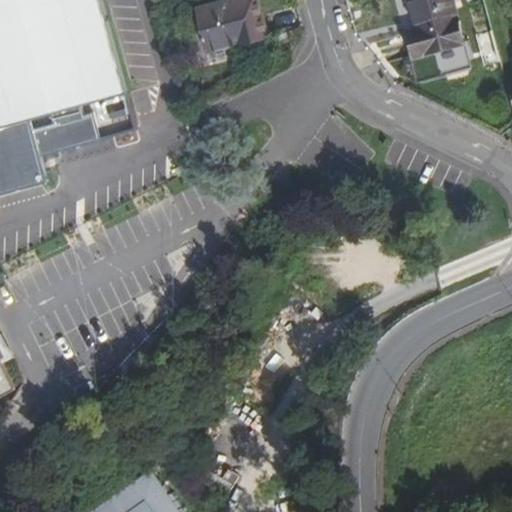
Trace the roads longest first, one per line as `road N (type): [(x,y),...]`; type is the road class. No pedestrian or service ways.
road 1 (tertiary): [(360,511),(361,424),(376,374),(401,345),(511,287)]
road 2 (residential): [(319,0),(352,88),(511,173)]
